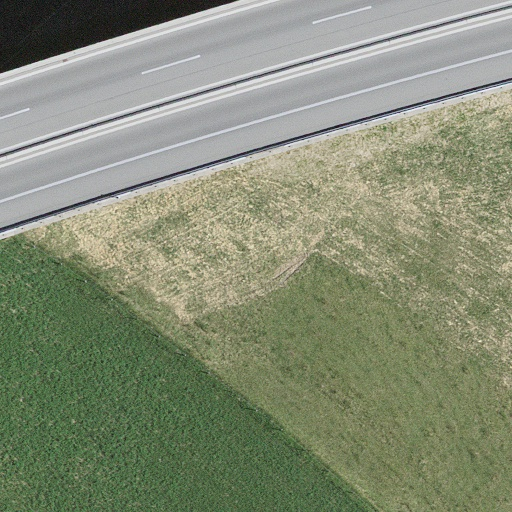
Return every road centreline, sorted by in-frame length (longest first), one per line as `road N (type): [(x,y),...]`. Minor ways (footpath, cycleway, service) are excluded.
road 1 (trunk): [(0,185),(511,35)]
road 2 (trunk): [(399,0),(0,118)]
